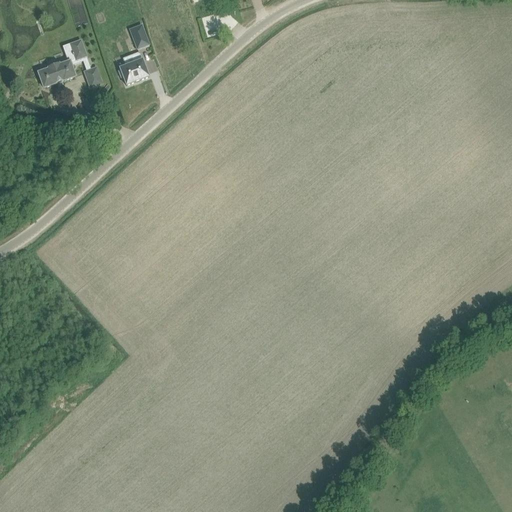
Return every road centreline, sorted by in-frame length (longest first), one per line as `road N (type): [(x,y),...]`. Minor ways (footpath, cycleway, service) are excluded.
road 1 (unclassified): [(0,255),(257,30),(312,0)]
road 2 (track): [(336,511),(462,348),(511,329)]
